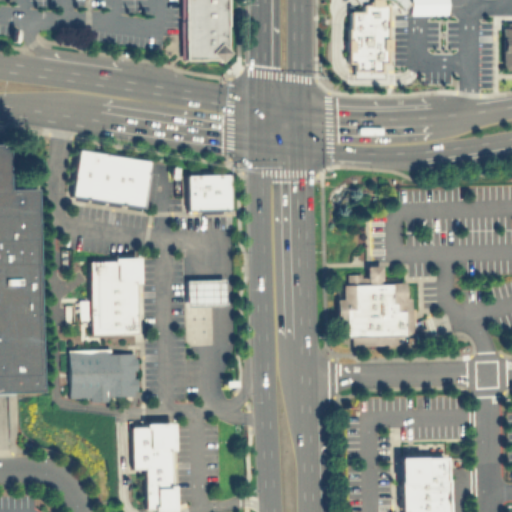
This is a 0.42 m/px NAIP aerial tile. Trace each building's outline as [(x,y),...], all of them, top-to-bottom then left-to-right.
[(224,0),(225,48),(228,51),(217,61),(215,59),(181,59),(181,0),(224,0)] [(350,67),(350,59),(343,59),(343,25),(346,24),(345,7),(358,7),(358,1),(366,1),(365,0),(383,0),(383,34),(386,34),(386,46),(383,46),(384,59),(378,59),(378,68),(367,68),(367,67),(350,67)] [(499,24),(511,24),(511,66),(500,66),(499,24)] [(0,143),(5,143),(7,189),(33,188),(39,390),(0,391),(0,143)] [(75,147),(147,159),(140,206),(67,194),(75,147)] [(183,174),(226,173),(227,208),(183,209),(183,174)] [(135,256),(109,256),(109,260),(85,260),(86,298),(75,298),(75,319),(86,319),(86,333),(134,332),(133,282),(135,282),(135,256)] [(409,308),(412,308),(412,322),(409,322),(410,329),(401,330),(402,335),(395,335),(395,343),(349,345),(349,336),(335,337),(334,298),(340,298),(339,283),(344,283),(343,273),(358,273),(358,277),(364,276),(363,265),(378,264),(379,282),(402,281),(403,297),(409,297),(409,308)] [(223,305),(222,278),(182,279),(183,306),(223,305)] [(64,350),(65,398),(134,396),(132,348),(64,350)] [(142,508),(141,467),(128,468),(127,427),(142,426),(142,422),(169,421),(170,449),(166,449),(167,483),(171,483),(171,507),(142,508)] [(443,511),(402,511),(398,511),(397,482),(396,482),(395,457),(442,456),(443,511)]
